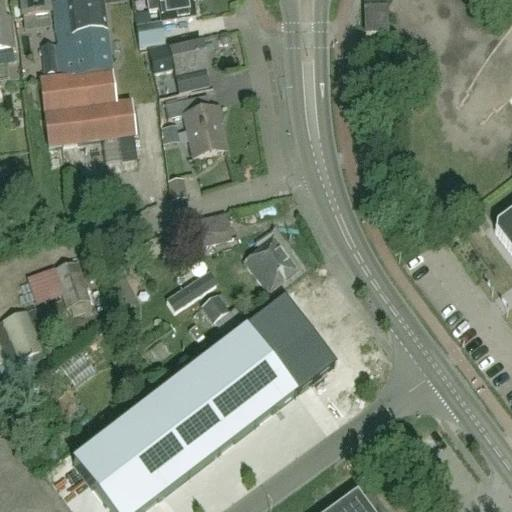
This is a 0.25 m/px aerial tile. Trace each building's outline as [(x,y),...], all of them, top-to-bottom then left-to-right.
[(19,0),(23,21),(48,18),(45,0),(19,0)] [(115,108),(103,17),(100,0),(65,0),(66,4),(52,6),(62,79),(40,82),(48,150),(134,139),(130,106),(115,108)] [(190,0),(146,0),(148,15),(159,13),(160,26),(194,21),(190,0)] [(0,53),(12,52),(8,22),(3,22),(1,7),(0,7),(0,53)] [(364,11),(365,35),(365,36),(386,35),(385,10),(364,11)] [(163,48),(161,34),(160,27),(135,31),(138,52),(163,48)] [(152,78),(173,73),(178,98),(206,92),(202,76),(206,76),(199,43),(147,54),(152,78)] [(41,51),(44,77),(58,75),(55,49),(41,51)] [(196,102),(165,109),(168,123),(184,120),(194,162),(226,155),(220,128),(223,128),(219,112),(200,116),(196,102)] [(511,214),(495,227),(494,235),(511,260),(511,259),(511,214)] [(227,228),(201,234),(204,249),(231,243),(227,228)] [(297,276),(274,244),(244,265),(244,266),(219,285),(241,316),(267,297),(297,276)] [(65,312),(69,311),(72,319),(92,312),(88,305),(89,304),(76,265),(52,274),(65,312)] [(209,276),(166,305),(175,318),(218,289),(209,276)] [(200,311),(212,328),(229,315),(217,299),(200,311)] [(73,470),(104,511),(148,511),(332,370),(284,308),(73,470)] [(5,318),(13,359),(40,354),(32,313),(5,318)] [(335,511),(367,511),(356,497),(335,511)]
